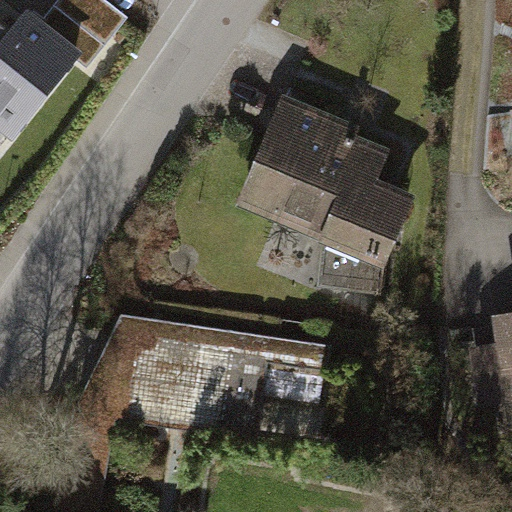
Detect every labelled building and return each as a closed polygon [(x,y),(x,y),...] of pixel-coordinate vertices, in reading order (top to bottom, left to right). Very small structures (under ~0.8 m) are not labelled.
[(0,0),(0,134),(18,148),(87,61),(33,19),(18,37),(0,23),(0,0)] [(68,0),(49,18),(90,61),(131,22),(109,0),(68,0)] [(411,162),(289,119),(255,216),(377,258),(411,162)] [(511,317),(486,321),(499,420),(511,418),(511,317)] [(260,430),(268,389),(323,401),(330,368),(212,343),(196,416),(260,430)]
